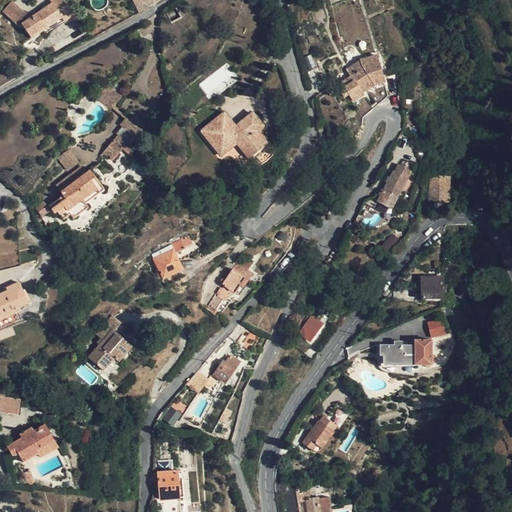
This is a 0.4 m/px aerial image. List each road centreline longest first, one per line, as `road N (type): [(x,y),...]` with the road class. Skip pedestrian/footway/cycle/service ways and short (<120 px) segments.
road 1 (residential): [(275,0),(308,123),(299,158),(254,211),(254,224),(264,224),(360,143),(373,117),(387,113),(393,126),(334,233)]
road 2 (secondary): [(269,511),(267,465),(276,435),(419,233),(443,218),(483,218),(511,252)]
road 3 (residential): [(334,233),(307,235),(157,402),(144,425),(141,511)]
road 4 (residential): [(334,233),(245,405),(235,453),(250,511)]
road 5 (residential): [(171,0),(0,94)]
